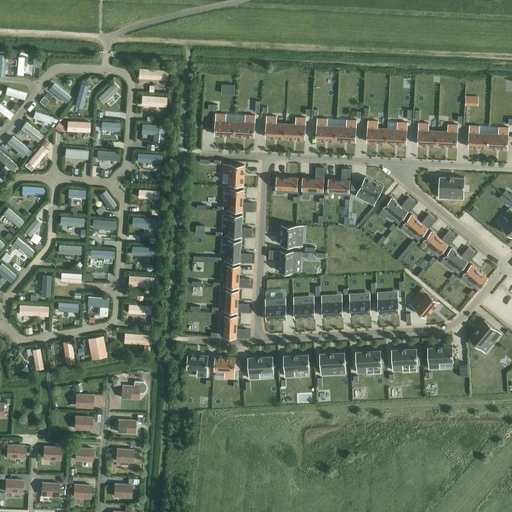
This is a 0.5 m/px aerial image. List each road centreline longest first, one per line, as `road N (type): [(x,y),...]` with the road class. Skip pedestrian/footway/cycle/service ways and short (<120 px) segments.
road 1 (residential): [(511,58),(0,33)]
road 2 (residential): [(507,269),(463,318),(438,331),(258,340)]
road 3 (residential): [(258,340),(264,156)]
road 4 (residential): [(383,161),(507,269)]
road 5 (residential): [(383,161),(511,167)]
